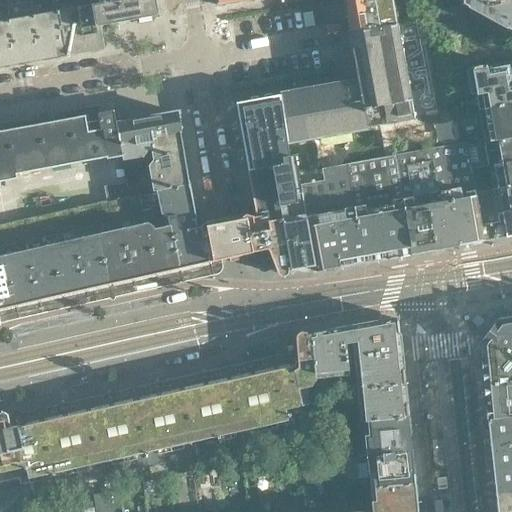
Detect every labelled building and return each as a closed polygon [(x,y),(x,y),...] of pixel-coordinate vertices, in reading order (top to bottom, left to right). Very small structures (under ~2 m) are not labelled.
[(56,0),(58,11),(65,52),(66,52),(67,55),(77,53),(76,50),(102,46),(98,26),(119,23),(118,18),(131,16),(132,20),(159,15),(155,0),(56,0)] [(393,25),(392,24),(388,0),(386,0),(345,7),(350,33),(393,25)] [(511,0),(458,0),(462,4),(511,31),(511,0)] [(65,52),(58,11),(33,16),(40,57),(42,57),(42,59),(53,57),(53,55),(65,52)] [(40,57),(33,16),(9,20),(16,61),(18,61),(18,63),(29,61),(29,59),(40,57)] [(438,117),(424,38),(429,37),(426,19),(398,24),(397,23),(392,24),(393,25),(350,33),(350,36),(349,37),(355,82),(279,95),(285,144),(438,117)] [(16,61),(9,20),(0,21),(0,66),(5,66),(5,63),(16,61)] [(511,76),(508,77),(508,76),(507,74),(505,72),(503,70),(500,70),(499,69),(497,70),(488,71),(487,68),(481,69),(481,67),(471,69),(479,110),(488,109),(488,108),(511,103),(511,76)] [(279,95),(236,103),(248,173),(273,169),(291,270),(314,265),(300,186),(296,164),(289,165),(285,144),(279,95)] [(511,103),(488,108),(488,109),(493,140),(511,136),(511,103)] [(17,176),(122,157),(116,124),(113,111),(112,109),(111,109),(111,111),(99,113),(98,107),(83,110),(84,116),(0,131),(0,183),(18,180),(17,176)] [(183,152),(177,113),(149,118),(155,150),(154,151),(155,156),(155,157),(183,152)] [(155,150),(149,118),(116,124),(122,157),(154,151),(155,150)] [(511,161),(511,136),(493,140),(489,140),(493,165),(511,161)] [(459,245),(449,190),(442,148),(394,157),(411,254),(460,245),(459,245)] [(189,184),(183,152),(155,157),(155,156),(154,158),(159,190),(161,190),(161,189),(189,184)] [(411,254),(394,157),(346,165),(364,263),(411,254)] [(511,185),(511,161),(493,165),(497,189),(511,185)] [(364,263),(346,165),(321,170),(323,182),(300,186),(314,265),(315,272),(364,263)] [(291,270),(273,169),(248,173),(254,208),(245,210),(246,215),(223,219),(204,222),(203,217),(195,219),(182,221),(183,225),(170,227),(179,268),(230,257),(268,248),(278,273),(291,270)] [(195,219),(189,184),(161,189),(161,190),(166,214),(167,214),(170,227),(183,225),(182,221),(195,219)] [(511,210),(511,185),(497,189),(475,193),(479,217),(502,212),(511,210)] [(475,193),(473,186),(449,190),(459,245),(483,241),(481,226),(479,217),(475,193)] [(511,210),(502,212),(504,222),(481,226),(483,241),(511,236),(511,210)] [(179,268),(170,227),(167,214),(166,214),(155,216),(156,220),(145,223),(156,274),(179,268)] [(42,232),(38,218),(21,222),(25,236),(42,232)] [(156,274),(145,223),(133,225),(132,221),(108,227),(109,231),(86,236),(86,232),(73,235),(86,289),(156,274)] [(86,289),(73,235),(61,237),(62,241),(51,244),(62,295),(86,289)] [(62,295),(51,244),(40,246),(39,242),(27,245),(39,300),(62,295)] [(39,300),(27,245),(14,248),(15,252),(4,254),(15,305),(39,300)] [(0,308),(15,305),(4,254),(0,255),(0,308)] [(511,317),(498,320),(485,338),(505,353),(508,349),(511,352),(511,317)] [(401,351),(398,322),(397,318),(393,319),(393,318),(392,319),(343,328),(345,343),(355,342),(356,356),(401,351)] [(348,371),(345,343),(343,328),(310,335),(314,375),(348,371)] [(321,441),(314,375),(310,335),(309,335),(308,334),(307,333),(305,332),(304,332),(302,332),(301,332),(300,333),(299,333),(298,334),(297,335),(296,336),(296,338),(298,365),(276,370),(287,420),(286,420),(293,447),(321,441)] [(511,352),(508,349),(505,353),(485,338),(480,344),(484,386),(511,382),(511,352)] [(404,384),(401,351),(356,356),(360,389),(404,384)] [(287,420),(276,370),(252,375),(264,429),(277,426),(276,422),(286,420),(287,420)] [(264,429),(252,375),(229,380),(240,430),(251,428),(252,432),(264,429)] [(240,430),(229,380),(205,386),(217,439),(230,437),(229,433),(240,430)] [(511,382),(484,386),(488,420),(511,417),(511,382)] [(408,417),(404,384),(360,389),(363,422),(366,422),(366,421),(408,417)] [(217,439),(205,386),(182,391),(193,441),(204,438),(205,442),(217,439)] [(193,441),(182,391),(159,396),(171,450),(183,447),(182,443),(193,441)] [(171,450),(159,396),(135,401),(146,451),(157,449),(158,453),(171,450)] [(146,451),(135,401),(112,407),(124,460),(136,458),(135,453),(146,451)] [(124,460),(112,407),(88,412),(99,462),(110,459),(111,463),(124,460)] [(99,462),(88,412),(65,417),(77,471),(89,468),(88,464),(99,462)] [(30,481),(18,427),(11,429),(8,415),(0,417),(0,456),(2,465),(7,487),(30,481)] [(77,471),(65,417),(18,427),(30,481),(41,479),(43,491),(56,488),(69,485),(66,473),(77,471)] [(411,450),(408,417),(366,421),(366,422),(368,435),(363,436),(365,455),(411,450)] [(511,417),(488,420),(495,494),(511,492),(511,417)] [(245,455),(244,447),(226,451),(228,459),(245,455)] [(414,483),(411,450),(365,455),(367,474),(372,474),(373,487),(414,483)] [(417,511),(414,483),(373,487),(375,500),(369,501),(370,511),(417,511)] [(511,511),(511,492),(495,494),(497,511),(511,511)]
